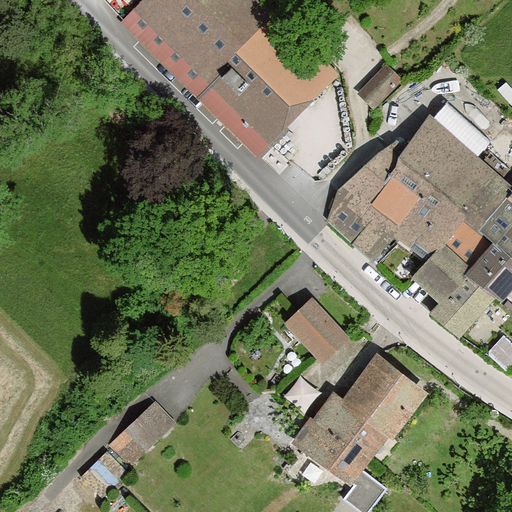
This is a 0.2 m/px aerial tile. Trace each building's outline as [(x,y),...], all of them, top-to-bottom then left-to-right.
[(335,74),(260,0),(149,0),(143,7),(211,74),(202,83),(247,127),(250,124),(272,147),(290,130),(285,125),(335,74)] [(399,81),(386,69),(363,93),(376,105),(399,81)] [(511,192),(511,189),(432,119),(410,149),(398,143),(391,148),(405,155),(469,220),(481,231),(505,201),(511,192)] [(405,155),(391,148),(380,155),(339,193),(330,221),(356,246),(378,223),(379,225),(381,222),(395,234),(401,227),(437,255),(469,220),(405,155)] [(495,245),(511,258),(511,207),(505,201),(481,231),(495,245)] [(469,220),(437,255),(419,275),(446,301),(469,278),(467,276),(495,245),(481,231),(469,220)] [(511,258),(495,245),(467,276),(469,278),(495,296),(498,297),(511,280),(511,258)] [(231,262),(221,251),(201,270),(212,281),(231,262)] [(460,336),(495,296),(469,278),(446,301),(434,314),(460,336)] [(344,336),(313,303),(290,324),(321,357),(344,336)] [(492,349),(510,367),(511,364),(511,335),(508,332),(492,349)] [(337,396),(323,415),(348,433),(344,438),(367,455),(383,430),(388,433),(419,393),(380,364),(351,406),(337,396)] [(171,425),(154,408),(134,427),(150,445),(171,425)] [(348,433),(323,415),(317,422),(300,446),(355,485),(344,499),(361,511),(370,511),(388,489),(361,469),(369,457),(367,455),(344,438),(348,433)] [(150,445),(134,427),(113,447),(129,464),(150,445)]
